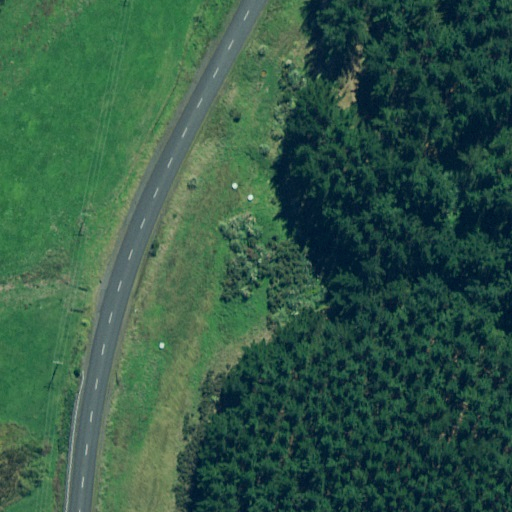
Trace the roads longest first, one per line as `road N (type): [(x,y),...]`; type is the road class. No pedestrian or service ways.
road 1 (unclassified): [(237,0),(122,262),(82,511)]
road 2 (track): [(511,118),(466,146),(384,148),(344,56),(359,0)]
